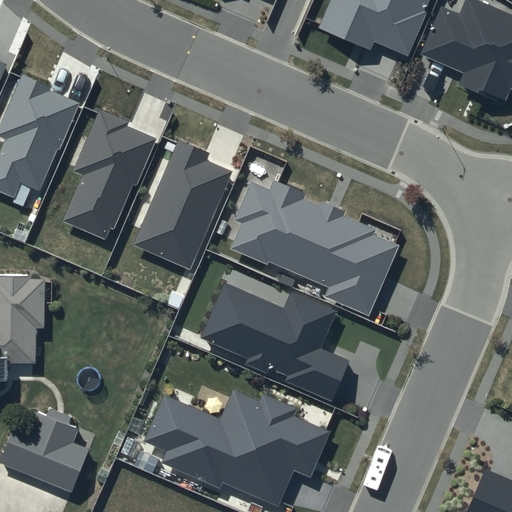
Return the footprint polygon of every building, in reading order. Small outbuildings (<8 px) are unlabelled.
[(330,0),(318,28),(372,51),(376,43),(407,56),(430,0),(330,0)] [(511,15),(476,0),(465,0),(459,15),(440,6),(419,55),(463,74),(458,84),(504,104),(511,88),(511,15)] [(52,87),(22,74),(0,123),(0,137),(5,140),(0,151),(0,191),(14,198),(21,182),(40,190),(79,102),(50,90),(52,87)] [(129,121),(100,108),(73,171),(82,175),(62,221),(105,239),(110,228),(116,231),(156,138),(127,125),(129,121)] [(209,153),(178,140),(133,245),(190,270),(233,172),(206,160),(209,153)] [(269,189),(250,181),(233,220),(241,224),(230,249),(267,265),(268,262),(327,287),(323,297),(368,316),(399,246),(372,234),(374,230),(342,216),(344,212),(321,202),(319,204),(305,198),(306,194),(273,180),(269,189)] [(0,385),(8,385),(9,363),(38,364),(38,329),(45,329),(46,281),(0,280),(0,385)] [(338,311),(290,291),(284,307),(225,281),(200,338),(248,359),(246,364),(266,373),(269,368),(288,376),(285,382),(332,402),(351,360),(322,347),(338,311)] [(297,409),(262,393),(258,401),(233,390),(220,420),(164,395),(143,441),(166,451),(161,462),(219,488),(222,482),(278,507),(294,470),(310,477),(330,432),(294,416),(297,409)] [(17,428),(2,465),(74,494),(91,452),(73,445),(79,432),(69,428),(73,419),(52,410),(48,420),(37,415),(30,434),(17,428)] [(511,511),(511,479),(485,468),(465,511),(511,511)]
